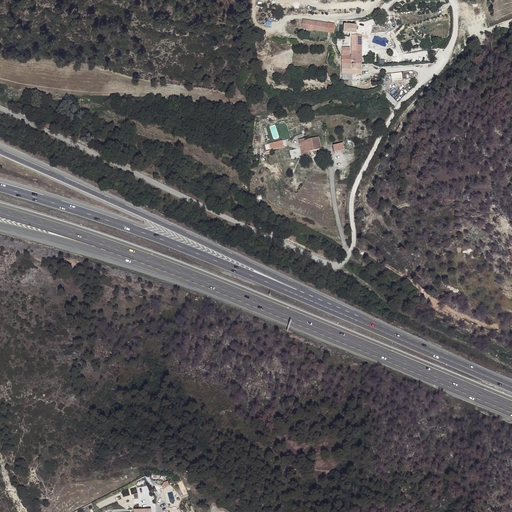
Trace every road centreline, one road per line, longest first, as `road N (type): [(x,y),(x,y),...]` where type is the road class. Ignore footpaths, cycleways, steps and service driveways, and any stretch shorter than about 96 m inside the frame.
road 1 (motorway): [(504,383),(0,151)]
road 2 (motorway): [(504,383),(145,232),(0,186)]
road 3 (unclassified): [(0,107),(329,264),(348,256)]
road 4 (motorway): [(0,209),(288,314)]
road 5 (motorway): [(0,223),(288,314)]
road 6 (unclassified): [(348,256),(356,179),(393,113),(450,46),(451,0)]
road 7 (motorway): [(288,314),(511,407)]
road 8 (track): [(511,368),(408,316),(340,264)]
